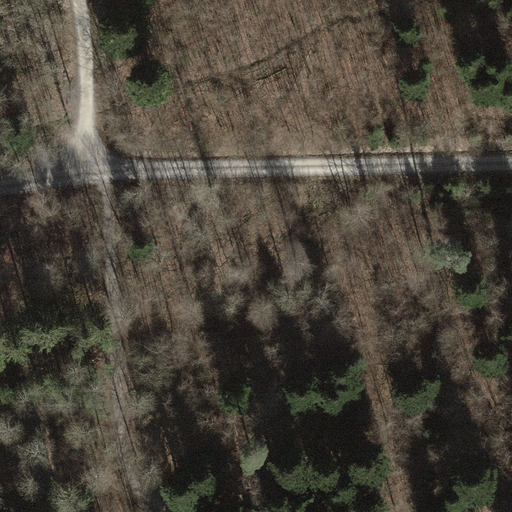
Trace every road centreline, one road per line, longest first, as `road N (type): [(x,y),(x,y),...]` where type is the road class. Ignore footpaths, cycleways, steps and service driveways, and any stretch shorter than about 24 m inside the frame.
road 1 (track): [(81,0),(94,170),(108,210),(124,443),(146,497),(165,511)]
road 2 (track): [(0,188),(94,170),(511,166)]
